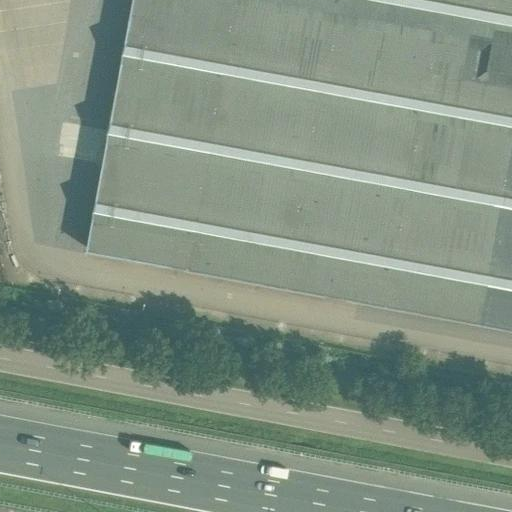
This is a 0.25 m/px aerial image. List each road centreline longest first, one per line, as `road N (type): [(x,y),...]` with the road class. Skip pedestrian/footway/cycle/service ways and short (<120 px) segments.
road 1 (secondary): [(511,456),(0,359)]
road 2 (motorway): [(365,511),(0,443)]
